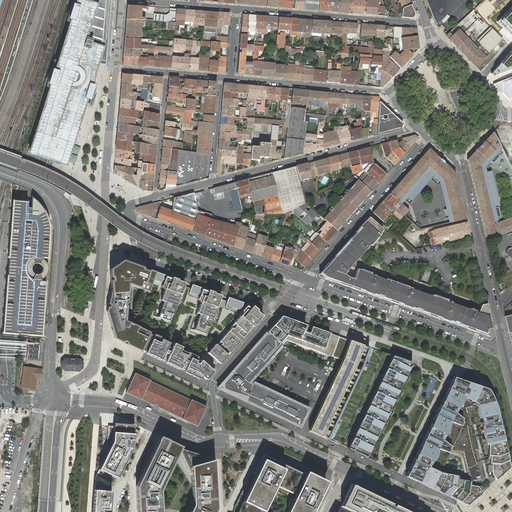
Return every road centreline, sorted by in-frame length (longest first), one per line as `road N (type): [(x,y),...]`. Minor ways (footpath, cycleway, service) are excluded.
road 1 (residential): [(114,68),(95,358),(89,372),(59,392)]
road 2 (secondary): [(59,392),(51,365),(61,210),(43,187),(0,170)]
road 3 (residential): [(214,181),(419,126)]
road 4 (residential): [(304,278),(502,345)]
road 5 (residential): [(236,8),(426,19)]
road 6 (residential): [(429,135),(304,278)]
road 7 (residential): [(280,305),(139,256),(129,220)]
road 8 (residential): [(460,165),(502,345)]
road 9 (residential): [(129,220),(304,278)]
road 10 (residential): [(392,92),(229,77)]
road 11 (secondary): [(217,441),(196,440),(121,404),(67,398)]
road 12 (secondary): [(348,470),(284,440),(217,441)]
road 13 (residential): [(166,71),(157,195)]
road 14 (residential): [(4,511),(36,415),(50,400)]
